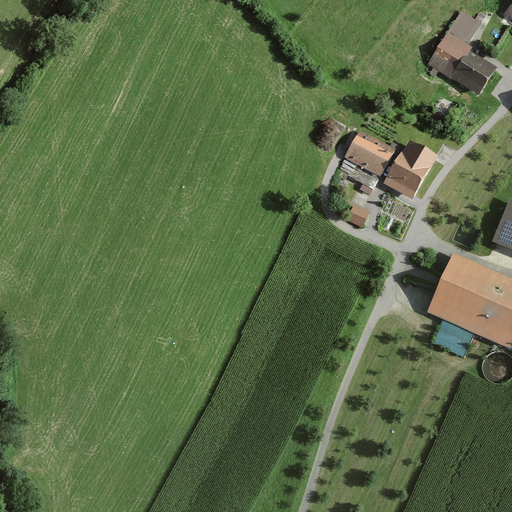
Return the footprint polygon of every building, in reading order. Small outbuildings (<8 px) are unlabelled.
[(467,15),(434,64),(488,100),(507,73),(477,53),(486,28),(467,15)] [(400,152),(363,135),(350,163),(387,180),(400,152)] [(416,145),(393,188),(421,203),(444,159),(416,145)] [(363,183),(359,195),(369,199),(373,187),(363,183)] [(372,214),(357,209),(351,224),(366,230),(372,214)] [(511,209),(500,241),(511,245),(511,209)] [(511,281),(461,257),(435,311),(511,348),(511,346),(511,281)]
